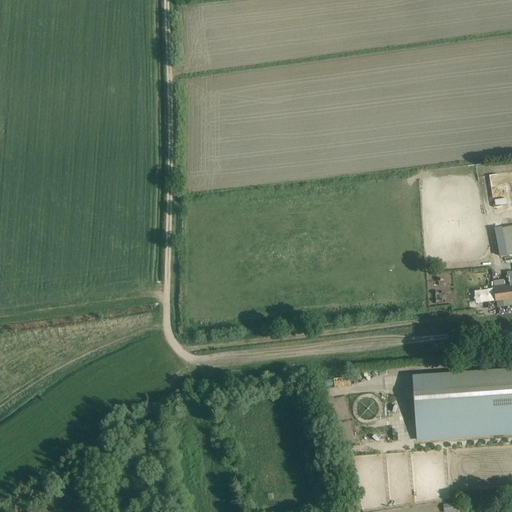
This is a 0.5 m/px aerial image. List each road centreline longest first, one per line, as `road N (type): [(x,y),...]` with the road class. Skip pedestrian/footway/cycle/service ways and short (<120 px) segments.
road 1 (track): [(168,0),(165,325),(177,344)]
road 2 (track): [(511,331),(225,365),(196,362),(177,344)]
road 3 (track): [(177,344),(460,314)]
road 4 (track): [(165,325),(62,362),(0,405)]
